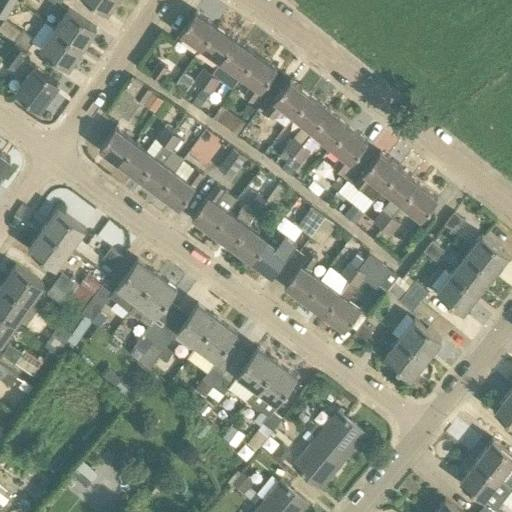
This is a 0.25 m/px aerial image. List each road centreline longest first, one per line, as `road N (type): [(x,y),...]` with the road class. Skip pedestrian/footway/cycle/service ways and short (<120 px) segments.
road 1 (residential): [(420,426),(52,152)]
road 2 (residential): [(511,213),(230,0)]
road 3 (residential): [(52,152),(153,0)]
road 4 (residential): [(420,426),(511,318)]
